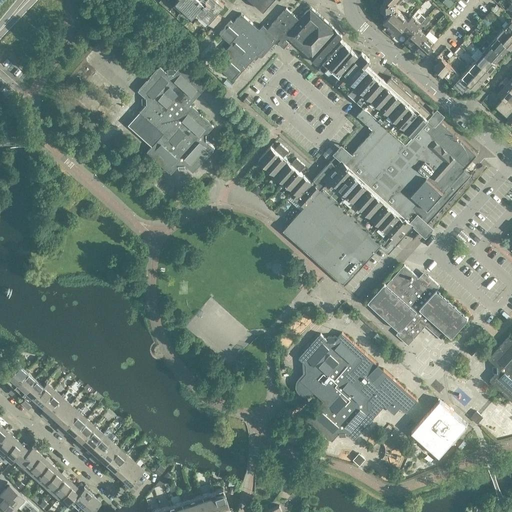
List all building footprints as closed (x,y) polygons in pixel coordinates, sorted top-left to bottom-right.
[(160,0),(159,1),(167,9),(170,6),(170,4),(166,0),(160,0)] [(203,0),(176,0),(193,15),(196,11),(200,14),(198,16),(207,24),(209,22),(214,27),(221,18),(217,14),(224,6),(217,0),(205,0),(205,1),(203,0)] [(252,0),(264,10),(272,0),(252,0)] [(383,0),(384,4),(389,3),(389,9),(384,9),(385,15),(387,17),(383,21),(394,30),(390,35),(393,37),(400,29),(409,19),(395,7),(395,5),(399,0),(383,0)] [(284,48),(291,40),(316,63),(318,63),(340,38),(342,35),(311,7),(299,19),(287,8),(268,29),(263,25),(259,29),(241,13),(233,22),(231,20),(220,33),(232,44),(225,51),(232,57),(222,69),(234,80),(257,54),(260,57),(261,57),(276,41),(284,48)] [(401,29),(409,36),(417,27),(421,23),(412,15),(409,19),(400,29),(401,29)] [(187,21),(184,24),(193,32),(196,28),(196,26),(189,21),(187,21)] [(409,36),(405,40),(414,48),(426,35),(417,27),(409,36)] [(511,47),(511,34),(504,27),(497,35),(509,46),(509,47),(511,48),(511,47)] [(87,32),(97,40),(100,36),(91,28),(87,32)] [(426,35),(414,48),(423,56),(426,52),(429,54),(434,49),(431,47),(434,43),(426,35)] [(509,46),(497,35),(490,43),(502,54),(509,47),(509,46)] [(359,55),(340,38),(321,60),(324,63),(320,67),(329,74),(332,70),(340,77),(359,55)] [(502,54),(490,43),(487,41),(480,49),(483,51),(495,62),(502,54)] [(495,62),(483,51),(475,59),(490,72),(497,63),(495,62)] [(359,55),(340,77),(336,81),(344,88),(367,64),(370,60),(362,52),(359,55)] [(439,55),(435,59),(438,62),(434,66),(448,79),(456,71),(439,55)] [(490,72),(475,59),(468,67),(486,83),(489,79),(486,76),(490,72)] [(376,72),(367,64),(344,88),(354,97),(364,106),(387,81),(376,72)] [(214,126),(192,106),(190,105),(206,87),(182,65),(177,70),(175,68),(168,69),(166,71),(160,66),(138,91),(145,97),(142,97),(142,104),(146,104),(146,105),(140,112),(163,133),(147,151),(172,173),(178,166),(179,169),(185,169),(185,166),(186,166),(193,172),(215,148),(208,141),(208,140),(211,140),(211,133),(208,134),(208,133),(214,126)] [(486,83),(468,67),(461,75),(473,87),(475,88),(479,84),(482,87),(486,83)] [(456,71),(448,79),(462,92),(466,87),(470,90),(473,87),(461,75),(456,71)] [(511,76),(509,80),(506,77),(502,81),(511,89),(511,76)] [(304,206),(283,230),(345,285),(380,245),(388,252),(413,225),(420,230),(427,237),(434,229),(428,223),(432,218),(472,173),(465,167),(477,154),(439,120),(445,115),(441,111),(437,108),(433,114),(391,77),(387,81),(364,106),(357,115),(374,129),(359,145),(352,153),(344,145),(321,171),(296,199),(304,206)] [(511,89),(502,81),(499,85),(502,88),(498,92),(500,94),(511,104),(511,89)] [(511,104),(500,94),(497,98),(500,101),(496,105),(510,118),(511,115),(511,104)] [(249,105),(252,102),(254,99),(249,95),(244,100),(249,105)] [(275,149),(271,145),(258,159),(267,166),(284,147),(280,143),(275,149)] [(284,147),(267,166),(275,174),(287,160),(283,156),(289,150),(284,147)] [(291,163),(287,160),(275,174),(283,181),(301,161),(297,158),(291,163)] [(301,161),(283,181),(291,188),(304,175),(300,171),(305,165),(301,161)] [(312,182),(304,175),(291,188),(293,190),(290,193),(296,199),(312,182)] [(244,183),(248,186),(254,179),(251,176),(244,183)] [(177,193),(178,194),(183,199),(189,193),(183,187),(177,193)] [(437,289),(440,286),(428,275),(423,281),(404,264),(386,284),(385,282),(368,301),(399,329),(396,333),(408,344),(426,324),(441,338),(446,332),(452,336),(468,318),(437,289)] [(306,372),(300,379),(300,380),(299,381),(298,383),(298,386),(299,388),(300,390),(302,392),(305,393),(307,393),(309,393),(311,391),(313,390),(324,401),(308,418),(332,440),(338,434),(339,433),(339,436),(346,436),(346,433),(347,433),(354,439),(386,403),(394,410),(399,405),(407,412),(418,401),(419,400),(384,369),(383,368),(381,370),(377,366),(379,364),(378,363),(378,364),(342,332),(342,333),(338,338),(335,336),(328,336),(326,338),(321,333),(299,358),(306,364),(306,372)] [(511,335),(511,334),(489,358),(496,364),(496,365),(492,365),(493,372),(496,372),(496,373),(490,380),(511,399),(511,335)] [(472,355),(478,348),(471,342),(465,349),(472,355)] [(8,375),(4,371),(1,375),(13,386),(28,369),(27,368),(25,369),(18,363),(8,375)] [(28,369),(13,386),(21,393),(35,378),(28,372),(30,370),(28,369)] [(35,378),(21,393),(30,401),(33,397),(43,385),(42,385),(35,378)] [(33,397),(41,404),(54,389),(48,383),(49,381),(48,380),(46,382),(46,381),(42,385),(43,385),(33,397)] [(54,389),(41,404),(49,411),(64,394),(62,393),(61,395),(54,389)] [(64,394),(49,411),(57,418),(70,403),(64,397),(65,395),(64,394)] [(70,403),(57,418),(65,425),(80,409),(79,407),(77,409),(70,403)] [(464,426),(436,403),(410,436),(438,459),(464,426)] [(80,409),(65,425),(73,433),(86,418),(80,412),(81,410),(80,409)] [(476,422),(482,415),(477,411),(471,417),(476,422)] [(86,418),(73,433),(81,440),(96,423),(95,422),(93,424),(86,418)] [(96,423),(81,440),(89,447),(103,432),(96,426),(98,424),(96,423)] [(0,424),(0,440),(10,429),(7,427),(5,429),(0,424)] [(10,429),(0,440),(0,450),(3,453),(16,438),(11,434),(13,432),(10,429)] [(103,432),(89,447),(97,454),(112,437),(111,436),(109,438),(103,432)] [(112,437),(97,454),(105,462),(119,447),(112,441),(114,439),(112,437)] [(16,438),(3,453),(10,459),(8,461),(10,463),(26,444),(23,441),(21,443),(16,438)] [(33,444),(32,446),(17,462),(18,464),(20,462),(27,468),(40,453),(35,449),(37,447),(33,444)] [(119,447),(105,462),(114,469),(129,452),(127,451),(125,452),(119,447)] [(129,452),(114,469),(122,476),(135,461),(128,455),(130,453),(129,452)] [(45,458),(40,453),(27,468),(33,474),(32,476),(33,477),(50,459),(47,456),(45,458)] [(355,460),(360,465),(365,459),(360,454),(355,460)] [(50,459),(33,477),(35,478),(36,477),(43,482),(56,468),(51,463),(53,461),(50,459)] [(135,461),(122,476),(130,483),(145,467),(143,465),(141,467),(135,461)] [(136,491),(153,473),(146,466),(129,485),(136,491)] [(61,472),(56,468),(43,482),(49,488),(48,490),(49,492),(66,473),(63,470),(61,472)] [(66,473),(49,492),(51,493),(52,491),(59,497),(72,482),(67,478),(69,476),(66,473)] [(165,473),(161,478),(166,482),(170,477),(165,473)] [(7,482),(4,485),(6,487),(1,492),(16,505),(20,509),(25,504),(28,500),(7,482)] [(77,487),(72,482),(59,497),(66,503),(64,505),(65,506),(67,504),(71,501),(70,500),(84,485),(81,483),(77,487)] [(85,484),(84,485),(70,500),(71,501),(78,508),(92,493),(87,489),(89,487),(85,484)] [(210,492),(201,494),(207,511),(211,511),(218,510),(210,486),(208,487),(210,492)] [(212,486),(210,486),(218,510),(228,506),(222,487),(214,490),(212,486)] [(16,505),(1,492),(0,493),(0,504),(8,511),(11,511),(10,511),(16,505)] [(191,492),(190,493),(195,511),(207,511),(201,494),(193,497),(191,492)] [(97,497),(92,493),(78,508),(83,511),(89,511),(102,498),(99,495),(97,497)] [(189,498),(181,501),(184,511),(195,511),(190,493),(188,494),(189,498)] [(171,499),(169,500),(173,511),(184,511),(181,501),(172,504),(171,499)] [(32,503),(28,500),(25,504),(31,509),(27,511),(37,511),(39,510),(32,503)] [(169,505),(160,508),(161,511),(173,511),(169,500),(167,500),(169,505)]
